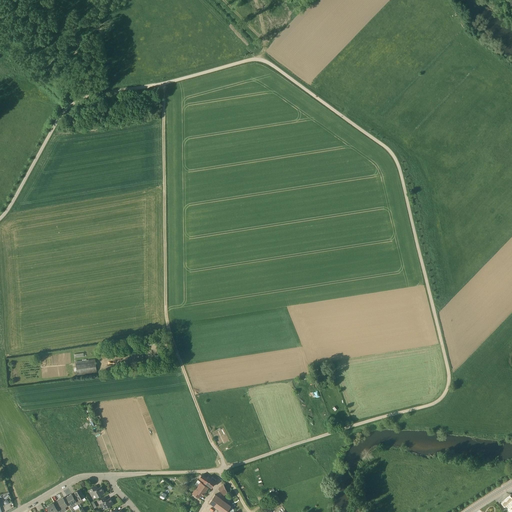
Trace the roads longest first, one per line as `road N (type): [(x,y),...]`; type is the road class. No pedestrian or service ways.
road 1 (unclassified): [(222,471),(424,407),(445,394),(449,367),(391,153),(261,60),(161,84)]
road 2 (track): [(222,471),(168,327),(161,84)]
road 3 (unclassified): [(0,217),(68,106),(161,84)]
